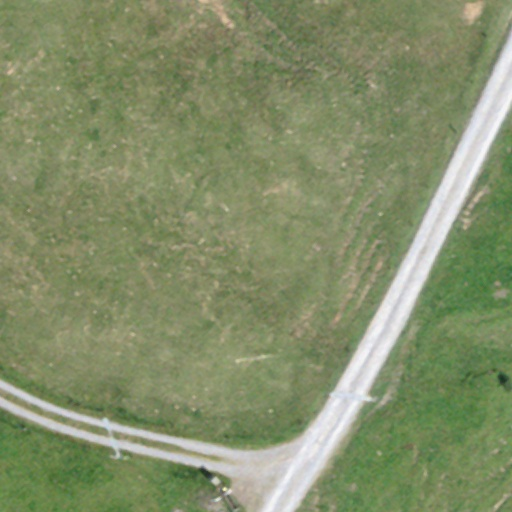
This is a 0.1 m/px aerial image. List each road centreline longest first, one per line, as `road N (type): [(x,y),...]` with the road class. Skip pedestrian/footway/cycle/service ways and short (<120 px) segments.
road 1 (track): [(511,70),(396,312),(277,511)]
road 2 (track): [(0,391),(89,428),(300,472)]
